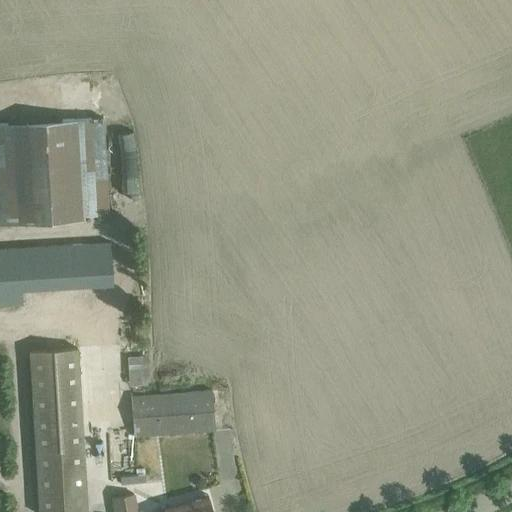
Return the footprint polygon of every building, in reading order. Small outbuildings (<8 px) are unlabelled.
[(102,116),(74,118),(79,217),(107,215),(102,116)] [(20,287),(0,288),(0,304),(21,303),(20,287)] [(28,350),(37,511),(85,511),(76,347),(28,350)] [(136,383),(154,383),(153,354),(136,354),(136,383)] [(211,388),(131,395),(134,435),(215,428),(211,388)] [(135,511),(132,493),(112,496),(114,511),(135,511)] [(164,511),(211,511),(207,496),(163,508),(164,511)]
